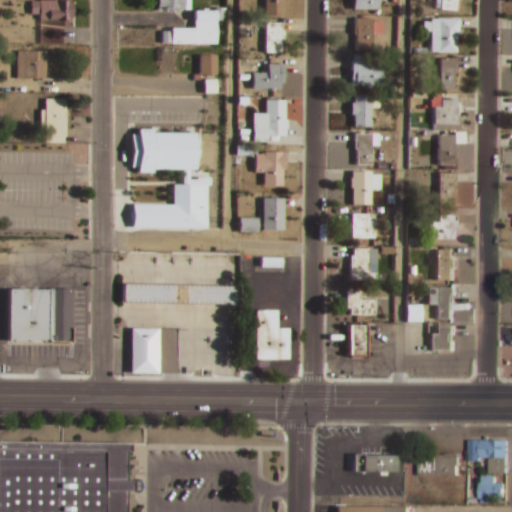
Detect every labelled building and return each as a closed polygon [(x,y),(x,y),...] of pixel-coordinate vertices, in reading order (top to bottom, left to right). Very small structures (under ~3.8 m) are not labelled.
[(158,0),(186,0),(186,11),(158,11),(158,0)] [(266,0),(285,0),(285,1),(283,1),(283,17),(266,17),(266,0)] [(354,0),(380,0),(380,11),(354,11),(354,0)] [(442,0),(458,0),(457,12),(441,11),(442,0)] [(40,2),(68,1),(68,3),(73,3),(73,21),(40,21),(40,2)] [(355,27),(356,27),(356,20),(374,20),(374,52),(357,52),(357,36),(355,36),(355,27)] [(438,20),(460,20),(460,38),(457,38),(457,54),(438,54),(438,20)] [(171,29),(195,29),(195,22),(217,22),(218,45),(171,45),(171,29)] [(266,24),(282,24),(282,54),(266,54),(266,24)] [(18,52),(46,53),(46,81),(17,80),(18,52)] [(352,62),(353,62),(353,56),(366,56),(366,60),(369,60),(369,62),(383,62),(383,87),(371,87),(371,89),(366,89),(366,87),(352,87),(352,62)] [(440,60),(459,60),(459,76),(455,76),(455,92),(440,92),(440,60)] [(253,74),(268,74),(268,66),(285,66),(285,85),(281,85),(281,91),(253,91),(253,74)] [(352,105),(354,105),(354,97),(372,97),(372,128),(354,128),(354,116),(352,116),(352,105)] [(45,101),(66,101),(66,138),(45,138),(45,101)] [(253,115),(266,115),(266,102),(285,101),(285,138),(268,138),(268,143),(253,143),(253,115)] [(435,109),(441,109),(441,102),(458,102),(458,125),(435,125),(435,109)] [(131,205),(172,205),(172,185),(181,185),(181,170),(151,170),(151,173),(136,173),(136,168),(130,168),(130,135),(136,135),(136,130),(151,130),(151,134),(193,134),(193,170),(187,170),(187,180),(196,180),(196,178),(208,178),(209,185),(205,185),(205,228),(131,228),(131,205)] [(355,136),(372,136),(372,166),(358,166),(358,151),(355,151),(355,136)] [(439,137),(455,137),(455,145),(458,145),(458,155),(455,155),(455,167),(439,167),(439,137)] [(255,156),(264,156),(264,154),(285,154),(286,170),(283,170),(283,187),(264,187),(264,172),(255,172),(255,156)] [(352,181),(353,181),(353,174),(372,173),(372,206),(355,206),(355,189),(352,189),(352,181)] [(439,175),(457,175),(457,191),(454,191),(454,206),(439,207),(439,175)] [(263,200),(284,200),(284,232),(263,232),(263,200)] [(352,216),(369,216),(369,223),(376,223),(376,240),(352,240),(352,216)] [(433,225),(439,225),(439,217),(456,217),(456,241),(433,241),(433,225)] [(240,220),(258,219),(258,233),(240,233),(240,220)] [(351,258),(354,258),(354,251),(370,251),(370,275),(377,275),(377,282),(351,282),(351,258)] [(438,252),(453,252),(453,282),(438,282),(438,252)] [(261,260),(282,260),(282,269),(261,269),(261,260)] [(123,287),(239,289),(239,307),(123,304),(123,287)] [(438,290),(456,290),(456,305),(453,305),(453,321),(438,321),(438,290)] [(9,292),(71,292),(71,344),(9,345),(9,292)] [(347,293),(361,293),(361,302),(376,302),(376,317),(350,317),(350,310),(347,310),(347,293)] [(406,323),(421,323),(421,307),(406,307),(406,323)] [(256,313),(277,313),(277,331),(289,331),(289,361),(256,362),(256,313)] [(345,326),(345,357),(366,357),(366,326),(345,326)] [(429,350),(452,351),(453,328),(435,328),(435,335),(429,335),(429,350)] [(133,333),(157,333),(156,375),(132,375),(133,333)] [(469,441),(505,441),(505,475),(488,475),(488,460),(489,460),(489,458),(479,458),(479,462),(469,462),(469,441)] [(0,511),(0,442),(129,445),(129,452),(124,452),(123,483),(130,483),(130,492),(123,492),(122,511),(0,511)] [(351,455),(395,455),(395,472),(351,472),(351,455)] [(418,455),(457,455),(457,476),(418,476),(418,455)] [(478,484),(480,484),(480,475),(493,475),(493,484),(502,483),(502,500),(490,500),(490,503),(480,503),(480,500),(478,500),(478,484)]
